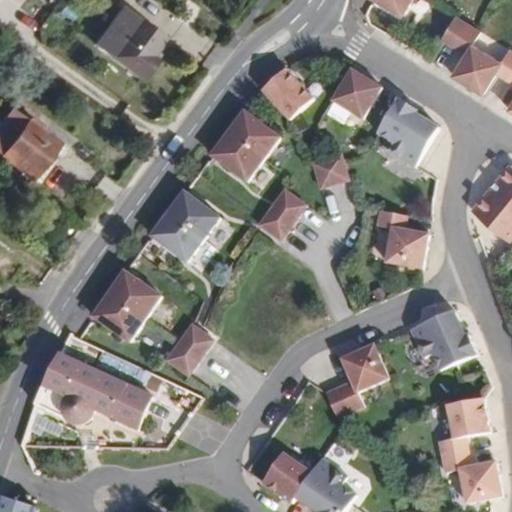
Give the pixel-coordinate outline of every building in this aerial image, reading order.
[(380,0),(399,11),(405,0),(380,0)] [(150,57),(163,40),(123,9),(96,45),(141,80),(155,61),(150,57)] [(441,39),(449,43),(464,19),(453,12),(452,15),(438,37),(441,39)] [(449,43),(462,51),(468,41),(477,27),(464,19),(449,43)] [(505,77),(511,65),(511,50),(505,46),(497,59),(468,41),(462,51),(450,72),(479,91),(493,69),(505,77)] [(286,66),(263,87),(290,117),(314,96),(286,66)] [(382,84),(352,66),(333,97),(363,115),(382,84)] [(414,164),(438,124),(415,110),(417,107),(398,95),(377,130),(393,140),(387,148),(414,164)] [(245,109),(212,154),(247,180),(280,135),(245,109)] [(0,123),(0,157),(37,184),(49,167),(44,163),(48,158),(58,144),(41,132),(42,131),(41,127),(31,120),(25,121),(10,110),(0,124),(0,123)] [(312,161),(320,186),(334,182),(349,178),(342,152),(312,161)] [(49,167),(53,162),(48,158),(44,163),(49,167)] [(511,164),(508,161),(470,207),(507,238),(511,232),(511,164)] [(284,189),(258,224),(280,240),(306,204),(284,189)] [(186,190),(152,234),(188,261),(221,217),(186,190)] [(404,227),(406,213),(380,209),(377,223),(392,225),(387,260),(423,266),(428,231),(404,227)] [(125,270),(94,316),(131,341),(162,294),(125,270)] [(468,333),(464,335),(452,309),(410,328),(430,374),(477,353),(468,333)] [(214,340),(192,324),(183,336),(166,360),(188,375),(196,364),(214,340)] [(388,378),(373,345),(341,359),(351,381),(325,393),(335,417),(362,406),(356,392),(388,378)] [(94,367),(62,354),(44,388),(36,408),(88,430),(96,411),(140,432),(148,416),(185,434),(193,416),(94,367)] [(482,398),(446,406),(453,440),(438,443),(441,458),(467,453),(464,438),(489,432),(482,398)] [(262,483),(291,504),(295,498),(311,474),(283,453),(262,483)] [(470,467),(467,453),(441,458),(444,472),(459,470),(466,504),(501,497),(495,463),(470,467)] [(311,474),(295,498),(315,511),(345,511),(356,496),(341,485),(347,477),(321,459),(311,474)] [(34,511),(35,510),(6,498),(1,511),(34,511)]
